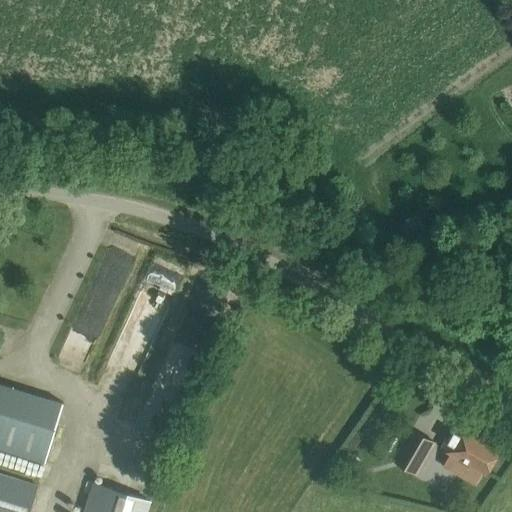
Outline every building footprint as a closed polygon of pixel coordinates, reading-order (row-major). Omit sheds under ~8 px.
[(65,402),(0,382),(0,444),(47,460),(65,402)] [(456,424),(443,446),(488,471),(501,449),(456,424)] [(435,441),(414,428),(395,461),(416,473),(435,441)] [(337,463),(352,473),(361,459),(346,449),(337,463)] [(30,511),(39,484),(0,472),(0,511),(30,511)] [(148,511),(153,500),(93,482),(83,511),(148,511)]
